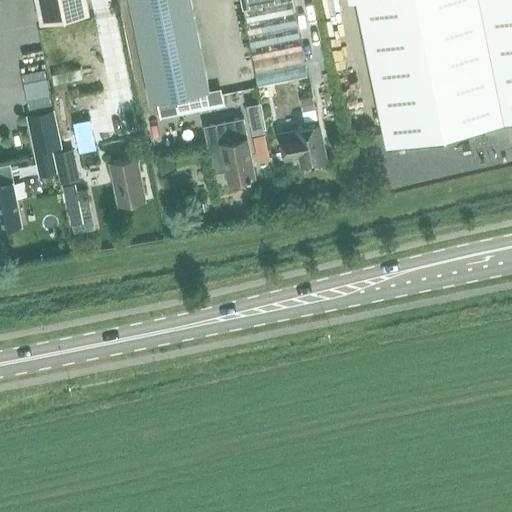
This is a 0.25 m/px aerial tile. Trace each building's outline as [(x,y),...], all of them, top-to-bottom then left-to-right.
[(36,0),(41,23),(90,13),(87,0),(36,0)] [(191,0),(129,0),(150,102),(157,100),(161,117),(213,106),(210,89),(191,0)] [(242,0),(259,83),(308,74),(293,0),(242,0)] [(505,121),(480,0),(357,0),(387,145),(505,121)] [(511,0),(480,0),(505,121),(511,119),(511,0)] [(68,53),(90,54),(91,29),(69,28),(68,53)] [(347,89),(341,33),(330,34),(336,90),(347,89)] [(28,77),(19,81),(25,96),(34,93),(28,77)] [(248,80),(236,82),(238,96),(250,94),(248,80)] [(97,115),(94,85),(61,88),(64,117),(97,115)] [(312,94),(301,96),(303,108),(314,106),(312,94)] [(340,115),(336,97),(320,101),(324,118),(340,115)] [(260,102),(248,105),(253,133),(266,131),(260,102)] [(55,109),(27,114),(34,150),(39,175),(56,171),(52,150),(51,146),(62,144),(59,128),(55,109)] [(232,119),(205,125),(214,173),(227,170),(229,179),(255,174),(244,117),(232,119)] [(319,123),(295,128),(295,130),(280,133),(285,157),(300,153),(302,164),(326,160),(319,123)] [(75,132),(79,153),(83,152),(85,164),(99,162),(96,148),(92,149),(91,144),(98,142),(96,128),(75,132)] [(119,201),(146,196),(137,155),(134,143),(125,145),(127,157),(110,160),(119,201)] [(73,148),(54,152),(60,182),(78,179),(73,148)] [(9,160),(0,161),(0,225),(22,221),(9,160)]
